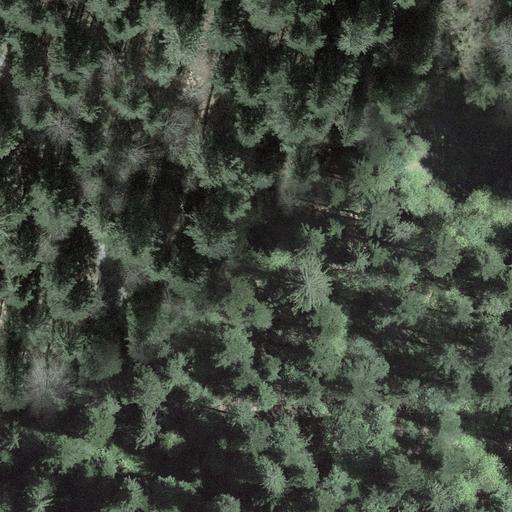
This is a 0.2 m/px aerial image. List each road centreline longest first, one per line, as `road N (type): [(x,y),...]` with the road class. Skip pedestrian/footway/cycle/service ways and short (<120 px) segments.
road 1 (track): [(511,497),(427,384),(291,257),(250,178),(241,128),(249,38),(238,0)]
road 2 (track): [(0,53),(163,371),(230,485),(259,511)]
